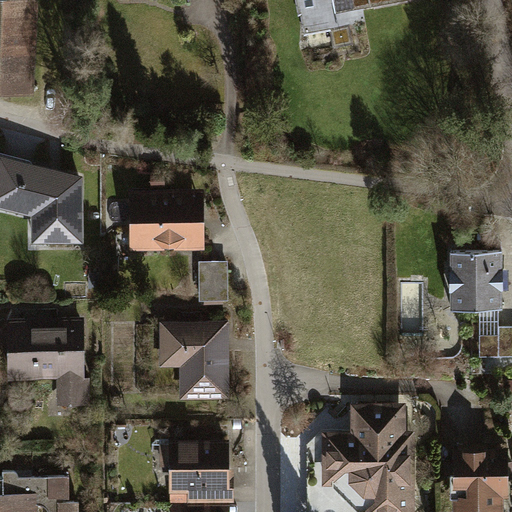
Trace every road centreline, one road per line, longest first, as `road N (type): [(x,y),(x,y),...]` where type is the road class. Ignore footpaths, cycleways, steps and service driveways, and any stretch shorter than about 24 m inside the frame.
road 1 (residential): [(269,511),(261,282),(235,220),(228,166)]
road 2 (residential): [(489,0),(511,129)]
